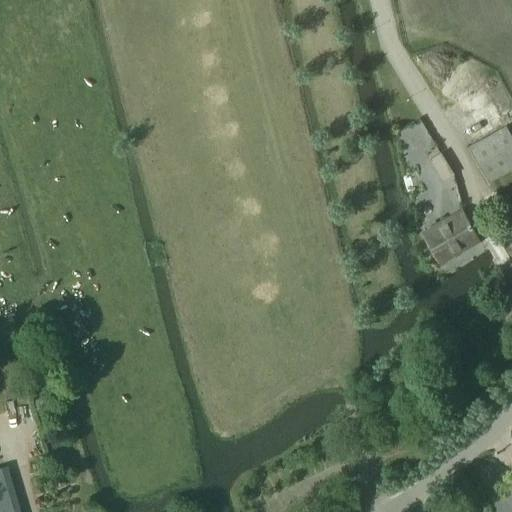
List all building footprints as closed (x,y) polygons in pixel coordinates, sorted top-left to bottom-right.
[(461,100),(482,136),(505,123),(484,87),(461,100)] [(490,183),(511,170),(511,136),(506,125),(469,146),(490,183)] [(447,163),(441,152),(430,159),(436,169),(447,163)] [(462,210),(422,232),(439,264),(479,242),(462,210)] [(493,308),(499,318),(511,310),(511,307),(507,300),(493,308)]
